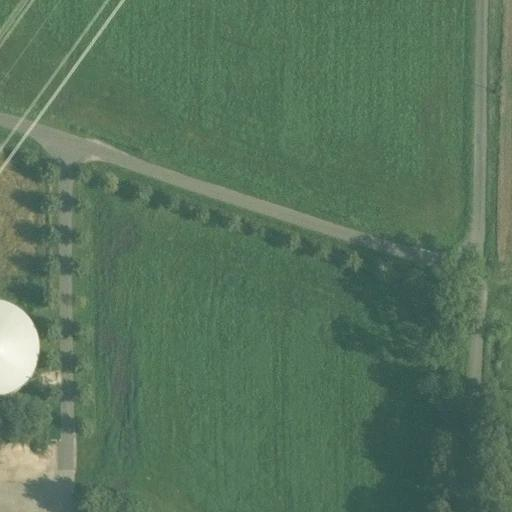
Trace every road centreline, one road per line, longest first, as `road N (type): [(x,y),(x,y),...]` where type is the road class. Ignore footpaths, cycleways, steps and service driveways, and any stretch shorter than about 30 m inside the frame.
road 1 (unclassified): [(0,125),(478,278)]
road 2 (unclassified): [(478,278),(486,0)]
road 3 (unclassified): [(478,278),(471,511)]
